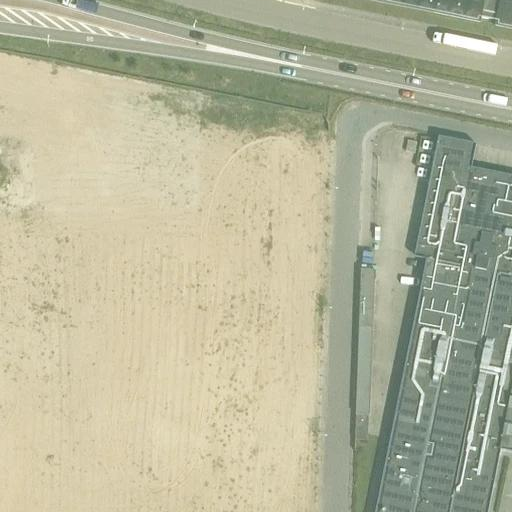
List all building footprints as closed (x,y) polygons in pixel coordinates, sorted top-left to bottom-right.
[(511,0),(369,0),(481,22),(482,18),(495,20),(494,25),(511,28),(511,0)] [(511,176),(471,168),(476,146),(440,138),(418,243),(429,245),(374,511),(487,511),(501,451),(511,452),(511,176)] [(39,196),(39,184),(16,184),(16,195),(39,196)] [(375,311),(377,257),(362,256),(361,311),(375,311)] [(371,415),(375,311),(361,311),(360,337),(359,350),(356,415),(369,415),(371,415)] [(368,441),(369,415),(356,415),(355,440),(368,441)]
